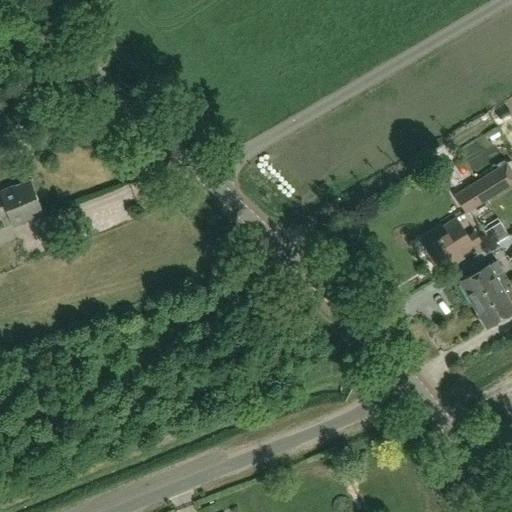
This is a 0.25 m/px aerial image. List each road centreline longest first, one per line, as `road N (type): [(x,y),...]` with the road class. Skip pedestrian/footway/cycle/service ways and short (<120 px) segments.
road 1 (tertiary): [(409,380),(17,0)]
road 2 (unclassified): [(114,511),(335,424),(409,380)]
road 3 (tertiary): [(508,511),(409,380)]
